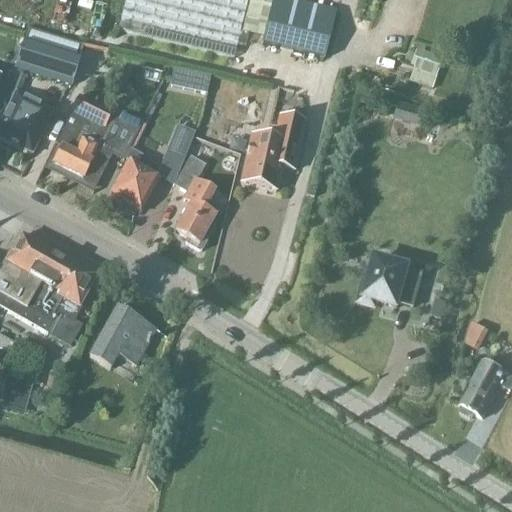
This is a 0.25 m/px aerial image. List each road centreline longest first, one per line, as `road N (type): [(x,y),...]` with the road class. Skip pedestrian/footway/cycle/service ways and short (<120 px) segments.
road 1 (tertiary): [(511,504),(0,192)]
road 2 (unknown): [(245,338),(278,274),(316,136)]
